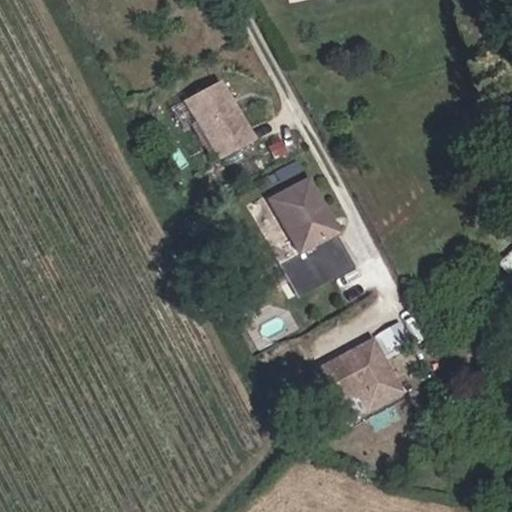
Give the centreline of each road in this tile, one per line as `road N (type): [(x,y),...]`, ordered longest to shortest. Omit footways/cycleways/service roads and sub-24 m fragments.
road 1 (track): [(38,0),(265,433),(268,447),(205,511)]
road 2 (unknown): [(240,0),(344,223)]
